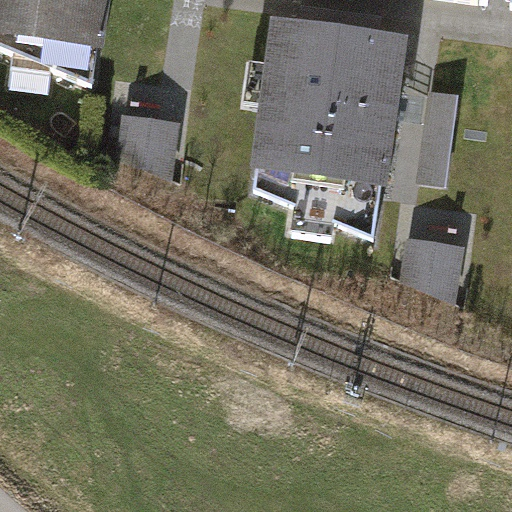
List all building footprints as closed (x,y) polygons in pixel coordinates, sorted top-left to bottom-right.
[(0,0),(0,56),(88,97),(103,0),(0,0)] [(511,0),(367,0),(511,19),(511,0)] [(400,50),(280,34),(260,190),(374,251),(400,50)] [(179,167),(188,123),(132,112),(123,155),(179,167)] [(460,218),(431,208),(423,231),(453,241),(460,218)]
